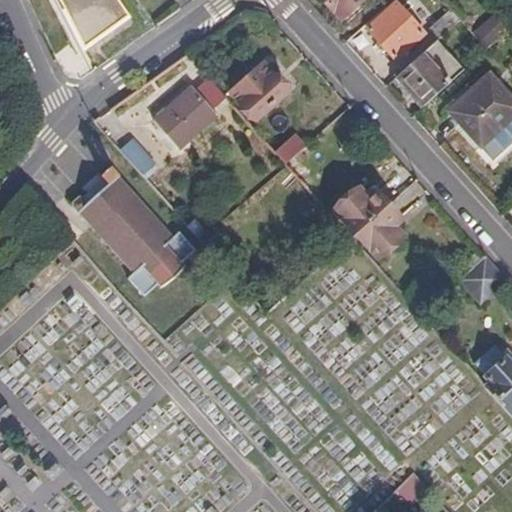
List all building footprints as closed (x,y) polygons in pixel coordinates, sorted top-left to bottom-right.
[(131,12),(121,0),(61,0),(84,47),(131,12)] [(358,0),(317,0),(336,20),(358,0)] [(418,35),(390,5),(363,30),(390,60),(418,35)] [(424,29),(433,40),(454,21),(444,11),(424,29)] [(483,50),(498,37),(483,20),(469,32),(483,50)] [(430,43),(391,79),(419,109),(458,73),(430,43)] [(284,93),(259,67),(228,95),(253,121),(284,93)] [(511,138),(511,103),(483,73),(443,111),(489,160),(511,138)] [(223,99),(206,81),(192,94),(189,91),(151,125),(175,150),(212,117),(208,113),(223,99)] [(301,150),(303,148),(291,134),(271,152),(282,166),(301,150)] [(128,142),(116,153),(137,176),(149,166),(128,142)] [(326,178),(301,150),(282,166),(296,181),(304,174),(316,186),(326,178)] [(172,236),(104,165),(67,200),(132,272),(125,278),(143,296),(193,249),(177,232),(172,236)] [(353,235),(385,206),(373,192),(364,199),(356,190),(332,212),(353,235)] [(398,219),(385,206),(353,235),(374,258),(398,236),(389,228),(398,219)] [(192,223),(185,229),(191,236),(198,230),(192,223)] [(464,273),(477,261),(471,254),(458,266),(464,273)] [(503,281),(482,257),(477,261),(464,273),(454,282),(476,306),(503,281)] [(511,368),(490,345),(469,362),(488,382),(483,386),(511,418),(511,368)] [(412,473),(370,511),(407,511),(429,492),(412,473)]
